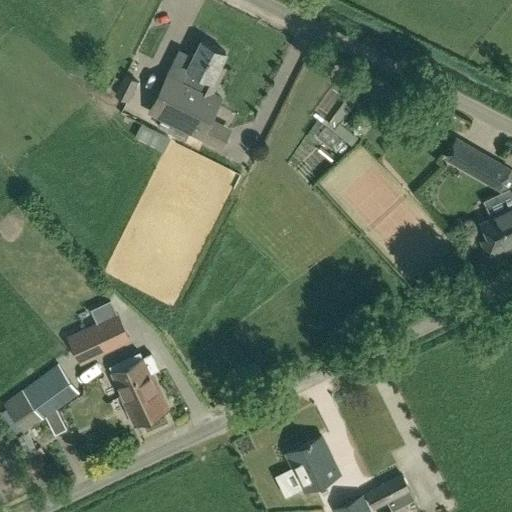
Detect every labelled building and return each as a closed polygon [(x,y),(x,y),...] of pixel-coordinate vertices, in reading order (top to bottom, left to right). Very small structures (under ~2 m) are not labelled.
[(212,93),(217,83),(225,68),(219,65),(226,52),(203,40),(188,68),(189,69),(183,79),(169,71),(148,113),(161,119),(158,126),(185,140),(189,131),(201,138),(222,98),(212,93)] [(138,81),(125,75),(115,94),(128,100),(138,81)] [(417,103),(408,98),(412,91),(384,77),(382,82),(377,80),(370,94),(377,98),(375,103),(409,120),(417,103)] [(130,98),(138,102),(147,84),(140,80),(130,98)] [(426,109),(421,121),(436,128),(442,117),(426,109)] [(167,136),(154,129),(147,143),(160,149),(167,136)] [(511,170),(457,138),(446,157),(504,191),(511,188),(511,187),(511,205),(496,213),(497,215),(483,222),(489,236),(486,237),(484,241),(485,245),(486,249),(488,252),(492,253),(496,252),(499,251),(503,249),(505,245),(511,241),(511,170)] [(118,314),(100,322),(69,337),(81,361),(130,338),(118,314)] [(151,371),(149,371),(143,358),(142,358),(140,353),(111,366),(114,372),(113,372),(114,373),(113,376),(116,383),(119,383),(124,393),(122,394),(128,407),(126,410),(130,417),(133,417),(136,424),(169,409),(151,371)] [(4,403),(13,415),(8,419),(16,431),(21,427),(24,431),(80,391),(58,363),(4,403)] [(36,449),(28,433),(19,437),(27,453),(36,449)] [(341,472),(323,435),(287,452),(305,489),(341,472)] [(46,466),(40,453),(24,460),(30,473),(46,466)] [(415,499),(403,474),(367,493),(374,507),(388,500),(393,510),(415,499)] [(334,508),(336,511),(373,511),(364,493),(334,508)]
